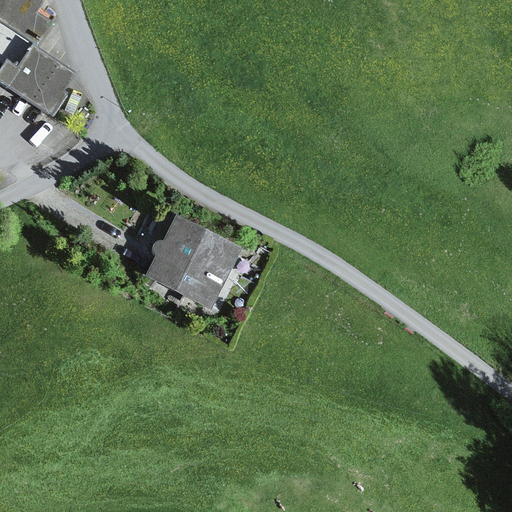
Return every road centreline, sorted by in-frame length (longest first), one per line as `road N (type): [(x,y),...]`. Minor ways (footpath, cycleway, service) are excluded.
road 1 (unclassified): [(116,135),(330,262),(511,392)]
road 2 (unclassified): [(65,0),(116,135)]
road 3 (unclassified): [(116,135),(0,202)]
